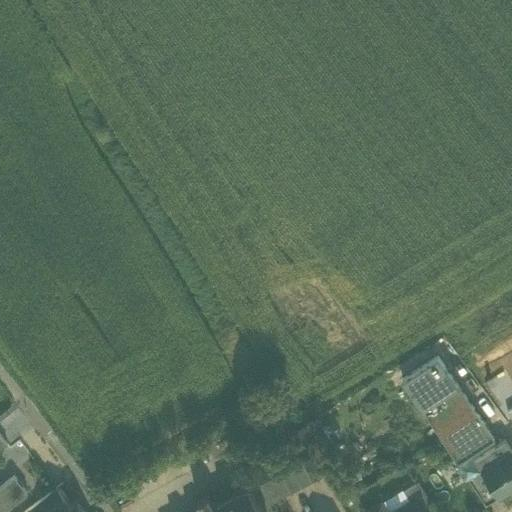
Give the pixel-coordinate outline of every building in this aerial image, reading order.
[(402,378),(422,407),(458,383),(437,354),(402,378)] [(422,407),(442,437),(478,413),(458,383),(422,407)] [(494,437),(478,413),(442,437),(458,461),(471,452),(494,437)] [(312,455),(315,460),(336,447),(316,417),(296,430),(312,455)] [(511,450),(504,438),(474,457),(473,457),(481,468),(498,495),(511,486),(511,450)] [(468,476),(481,468),(473,457),(474,457),(471,452),(458,461),(455,463),(465,479),(468,477),(468,476)] [(281,472),(291,491),(322,475),(312,455),(281,472)] [(371,482),(362,467),(350,474),(359,489),(371,482)] [(468,477),(485,503),(498,495),(481,468),(468,476),(468,477)] [(291,491),(281,472),(260,484),(270,502),(291,491)] [(0,511),(27,491),(14,474),(0,485),(0,511)] [(412,499),(417,508),(428,501),(415,481),(404,488),(410,499),(412,499)] [(30,508),(32,511),(49,511),(71,501),(58,486),(30,508)] [(261,511),(247,486),(231,495),(234,500),(220,508),(222,511),(261,511)] [(403,487),(381,501),(387,511),(389,511),(410,499),(404,488),(403,487)] [(197,499),(203,511),(215,511),(217,511),(207,493),(197,499)] [(49,511),(83,511),(77,498),(71,501),(49,511)] [(365,511),(419,511),(417,508),(412,499),(410,499),(389,511),(387,511),(381,501),(365,511)]
